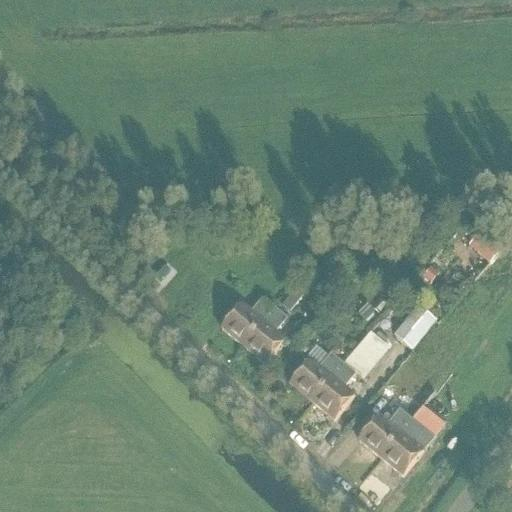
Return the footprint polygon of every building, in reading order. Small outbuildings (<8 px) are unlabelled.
[(348,261),(348,244),(338,244),(338,261),(348,261)] [(244,349),(276,310),(263,300),(252,314),(242,306),(222,331),(244,349)] [(413,353),(435,327),(437,324),(419,309),(395,338),(413,353)] [(276,310),(244,349),(266,367),(287,342),(277,334),(288,321),(276,310)] [(435,327),(413,353),(434,371),(451,351),(448,349),(453,342),(435,327)] [(313,405),(344,366),(332,356),(321,370),(311,362),(291,387),(313,405)] [(344,366),(313,405),(335,423),(355,398),(346,390),(357,377),(344,366)] [(423,410),(413,422),(425,433),(435,440),(445,428),(423,410)] [(381,461),(413,422),(400,412),(389,425),(380,418),(359,442),(381,461)] [(413,422),(381,461),(404,479),(424,454),(414,446),(425,433),(413,422)] [(424,454),(435,440),(425,433),(414,446),(424,454)]
